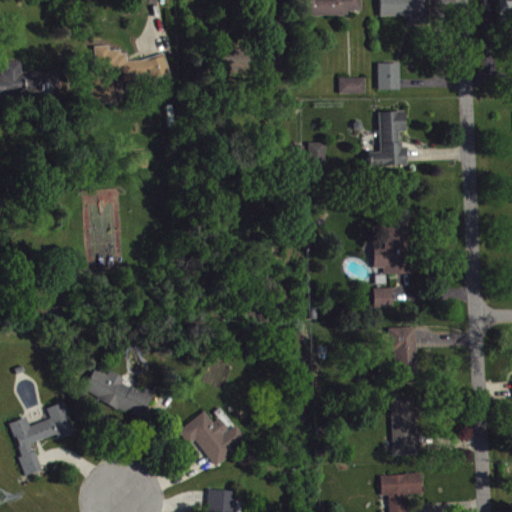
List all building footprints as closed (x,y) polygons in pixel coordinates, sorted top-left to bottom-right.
[(363,15),(363,0),(303,0),(304,20),(350,20),(350,15),(363,15)] [(381,0),(381,21),(412,20),(412,29),(430,29),(429,0),(442,0),(443,8),(453,8),(452,0),(381,0)] [(169,82),(168,62),(128,64),(127,54),(96,56),(99,109),(127,107),(126,85),(169,82)] [(0,81),(0,114),(9,115),(8,101),(26,101),(25,66),(3,66),(4,81),(0,81)] [(402,67),(380,68),(380,94),(402,94),(402,67)] [(341,98),(367,97),(367,82),(341,83),(341,98)] [(382,157),(370,157),(371,173),(409,172),(408,149),(401,149),(400,136),(407,136),(406,115),(380,116),(382,157)] [(310,169),(326,170),(327,147),(311,147),(310,169)] [(375,273),(385,272),(385,279),(418,278),(417,256),(407,257),(405,222),(386,222),(387,246),(374,247),(375,273)] [(374,313),(393,312),(393,292),(374,293),(374,313)] [(392,333),(395,388),(419,386),(416,332),(392,333)] [(85,397),(143,424),(155,397),(145,392),(143,396),(124,387),(126,383),(110,376),(109,378),(96,372),(85,397)] [(392,402),(394,460),(421,459),(421,440),(416,440),(415,402),(392,402)] [(75,437),(66,407),(49,412),(52,424),(31,430),(29,422),(11,427),(28,480),(43,475),(34,447),(58,439),(59,442),(75,437)] [(198,445),(215,468),(249,445),(238,429),(230,434),(221,422),(215,427),(207,416),(179,435),(190,451),(198,445)] [(389,511),(409,511),(409,499),(423,499),(422,478),(382,479),(382,500),(390,500),(389,511)]
